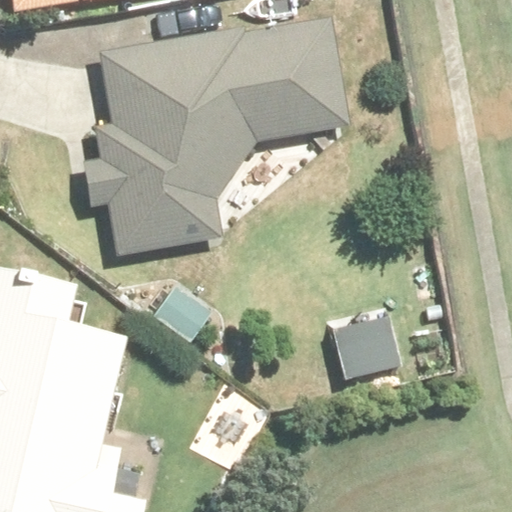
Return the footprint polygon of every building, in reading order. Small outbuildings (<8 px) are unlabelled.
[(1,0),(5,14),(86,0),(1,0)] [(322,24),(85,55),(90,128),(85,129),(87,157),(71,158),(75,212),(102,210),(105,252),(208,245),(204,195),(234,143),(336,130),(322,24)] [(209,310),(170,284),(143,325),(182,351),(209,310)] [(0,511),(123,511),(125,496),(80,490),(101,342),(56,335),(61,296),(0,287),(0,511)] [(371,318),(320,334),(337,390),(389,374),(371,318)]
